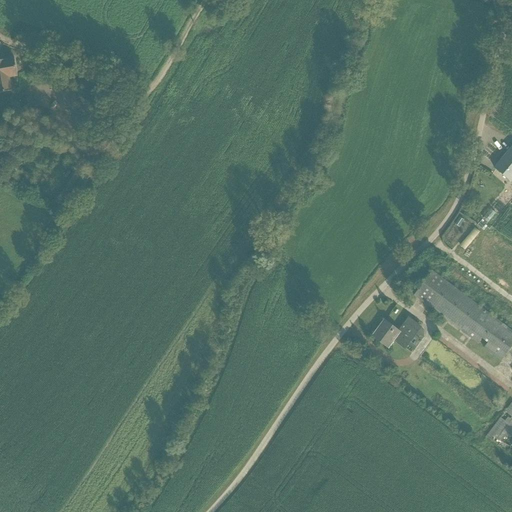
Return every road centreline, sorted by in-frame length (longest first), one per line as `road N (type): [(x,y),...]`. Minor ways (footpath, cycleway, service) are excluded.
road 1 (unclassified): [(500,0),(506,20),(456,205),(361,308),(209,511)]
road 2 (unclassified): [(206,0),(147,88),(121,88),(0,38)]
